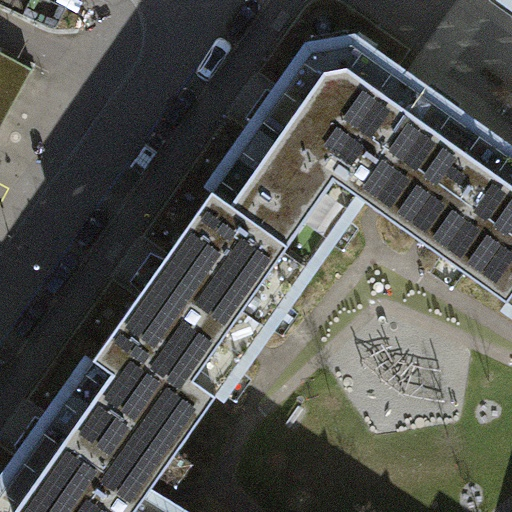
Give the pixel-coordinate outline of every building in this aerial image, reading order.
[(257,129),(210,195),(308,265),(358,195),(410,232),(480,134),(354,44),(313,51),(281,96),(267,89),(247,117),(257,129)] [(0,112),(24,68),(0,55),(0,112)] [(511,156),(480,134),(410,232),(511,303),(511,156)] [(142,292),(97,355),(195,425),(308,265),(210,195),(165,259),(152,253),(131,281),(142,292)] [(0,511),(174,511),(145,494),(195,425),(97,355),(49,422),(36,415),(15,444),(26,455),(0,492),(0,511)]
